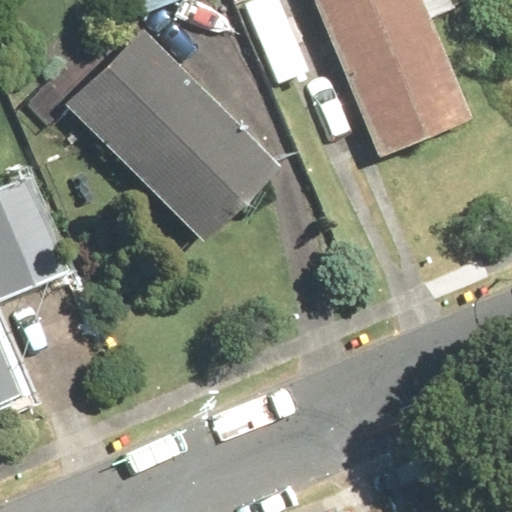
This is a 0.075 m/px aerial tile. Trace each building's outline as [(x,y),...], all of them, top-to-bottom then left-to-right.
[(113,0),(124,23),(175,0),(113,0)] [(415,0),(291,0),(364,170),(469,126),(415,0)] [(511,0),(500,0),(511,14),(511,0)] [(125,37),(47,113),(183,251),(261,176),(125,37)] [(16,179),(0,185),(0,304),(60,277),(16,179)]
